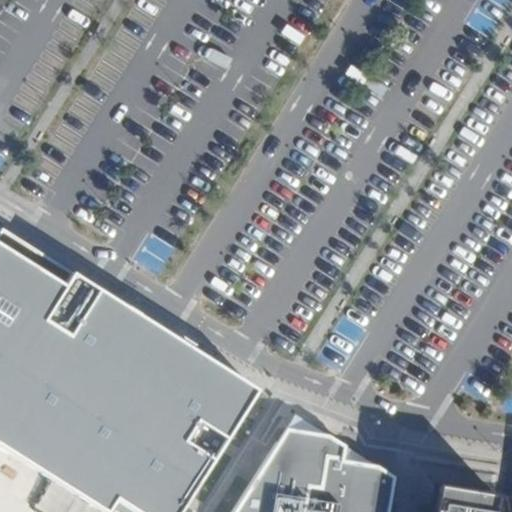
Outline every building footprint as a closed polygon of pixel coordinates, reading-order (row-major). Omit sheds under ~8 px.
[(178,511),(256,390),(0,229),(0,448),(100,511),(178,511)] [(410,390),(430,360),(407,344),(386,374),(410,390)] [(292,413),(283,428),(323,433),(292,413)] [(323,433),(283,428),(229,511),(384,511),(391,477),(374,465),(339,460),(341,445),(323,433)] [(341,445),(339,460),(374,465),(341,445)] [(455,511),(459,489),(431,484),(426,511),(455,511)] [(489,511),(493,494),(459,489),(455,511),(489,511)]
